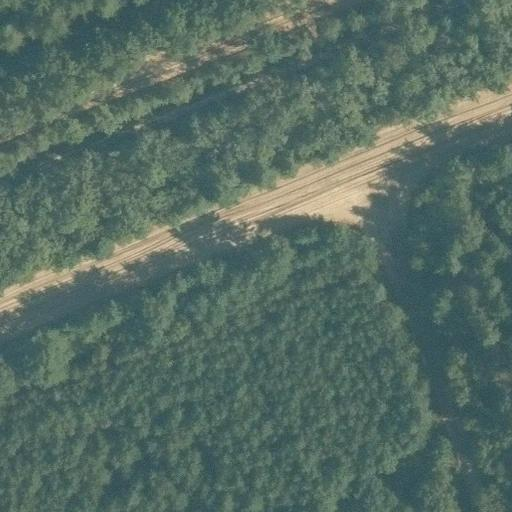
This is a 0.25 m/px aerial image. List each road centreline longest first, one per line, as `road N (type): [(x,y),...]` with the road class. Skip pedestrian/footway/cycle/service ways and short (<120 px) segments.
road 1 (track): [(0,327),(511,127)]
road 2 (track): [(373,181),(490,511)]
road 3 (track): [(0,124),(314,0)]
